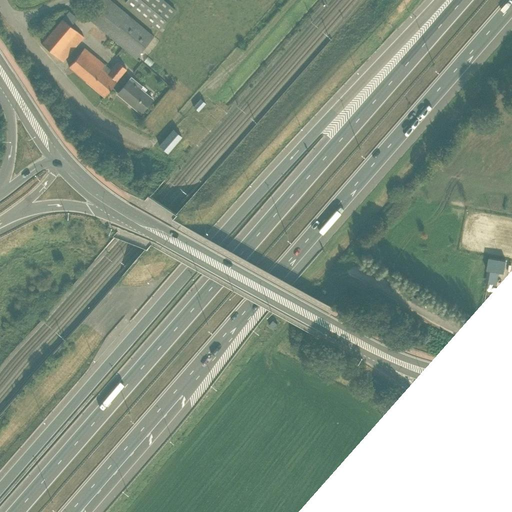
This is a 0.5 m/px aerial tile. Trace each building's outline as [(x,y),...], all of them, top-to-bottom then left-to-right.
[(136,60),(154,38),(105,0),(102,0),(100,4),(86,21),(136,60)] [(128,0),(125,5),(160,32),(175,12),(160,0),(128,0)] [(66,20),(44,44),(65,64),(87,39),(66,20)] [(69,67),(104,97),(127,71),(118,62),(110,71),(84,49),(69,67)] [(119,94),(143,116),(156,101),(144,91),(147,88),(134,77),(119,94)] [(204,100),(196,108),(201,113),(209,105),(204,100)] [(171,154),(185,139),(177,130),(162,146),(171,154)] [(500,287),(502,274),(491,272),(489,285),(500,287)] [(489,292),(487,310),(497,311),(499,293),(489,292)]
